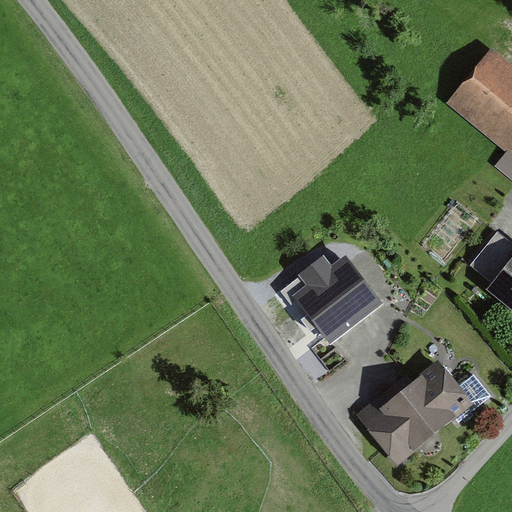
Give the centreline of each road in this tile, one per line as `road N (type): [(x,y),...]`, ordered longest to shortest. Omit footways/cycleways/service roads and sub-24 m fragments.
road 1 (unclassified): [(34,0),(400,511)]
road 2 (unclassified): [(511,426),(426,511)]
